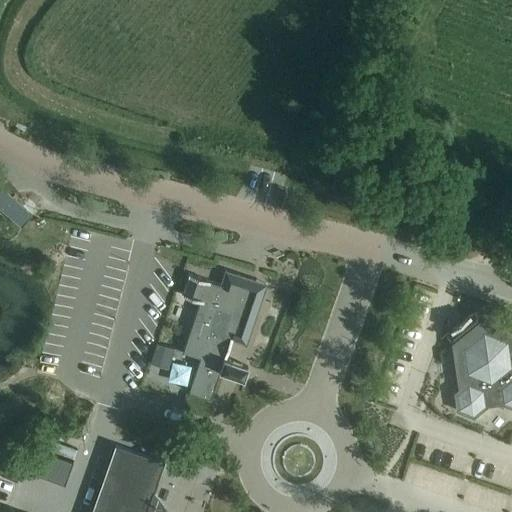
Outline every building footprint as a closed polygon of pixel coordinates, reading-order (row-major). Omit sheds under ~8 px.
[(167,96),(171,75),(154,71),(149,93),(167,96)] [(77,300),(110,309),(121,262),(89,254),(77,300)] [(240,336),(253,297),(248,286),(230,280),(227,288),(189,275),(183,294),(200,300),(182,352),(200,358),(188,392),(210,399),(232,333),(240,336)] [(511,347),(508,348),(507,341),(483,331),(478,335),(473,333),(466,339),(467,344),(463,348),(466,374),(473,376),(470,384),(468,383),(455,393),(457,409),(473,415),(485,405),(485,403),(502,401),(502,403),(511,406),(511,347)] [(52,367),(92,381),(103,349),(64,335),(52,367)] [(302,385),(320,387),(323,362),(304,360),(302,385)] [(82,402),(96,404),(98,391),(84,389),(82,402)] [(145,511),(163,462),(115,445),(90,511),(17,511),(16,511),(145,511)] [(19,468),(64,484),(73,461),(28,445),(19,468)] [(429,460),(463,470),(467,456),(433,445),(429,460)] [(481,476),(508,487),(511,476),(511,473),(486,463),(481,476)]
